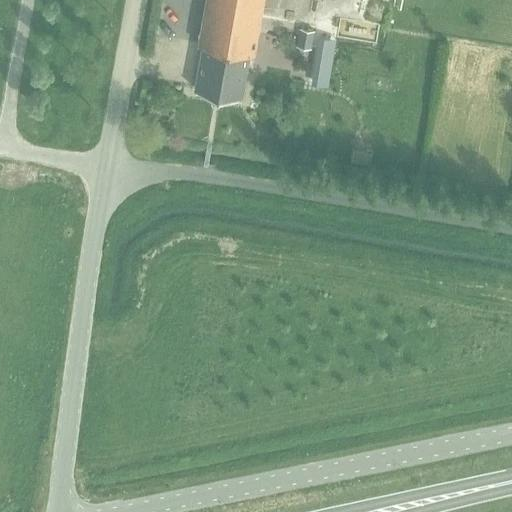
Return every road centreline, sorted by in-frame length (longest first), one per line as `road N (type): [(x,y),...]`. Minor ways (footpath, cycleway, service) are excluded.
road 1 (unclassified): [(107,167),(199,175),(511,229)]
road 2 (unclassified): [(511,434),(131,511)]
road 3 (tertiary): [(59,511),(107,167)]
road 4 (tertiary): [(107,167),(137,0)]
road 5 (track): [(28,0),(2,149)]
road 6 (secondary): [(388,511),(511,484)]
